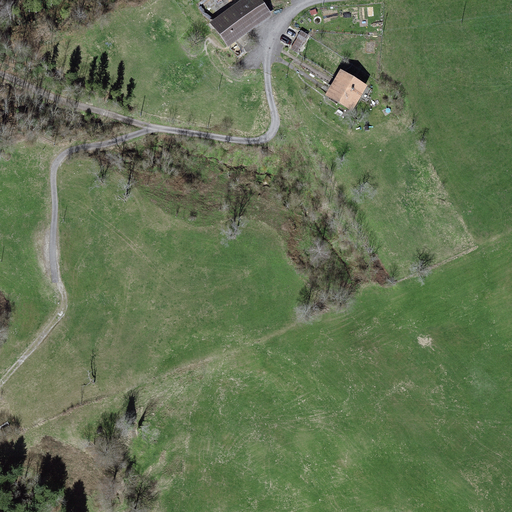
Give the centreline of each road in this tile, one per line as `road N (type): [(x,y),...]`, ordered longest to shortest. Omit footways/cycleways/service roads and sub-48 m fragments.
road 1 (track): [(0,71),(168,128),(265,141),(279,125),(267,37),(290,7),(357,0)]
road 2 (track): [(0,393),(66,311),(54,257),(55,167),(68,153),(168,128)]
